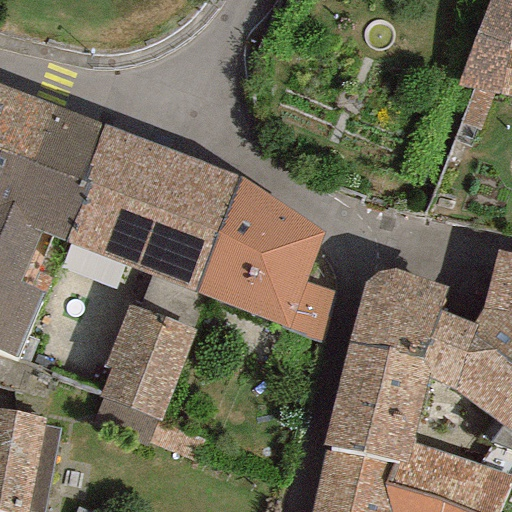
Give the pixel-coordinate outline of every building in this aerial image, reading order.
[(511,0),(488,0),(455,85),(511,96),(511,0)] [(0,144),(19,93),(0,84),(0,144)] [(82,179),(101,126),(52,108),(19,94),(0,144),(0,351),(15,358),(64,241),(90,184),(82,179)] [(235,178),(101,126),(82,179),(90,184),(64,241),(196,293),(235,178)] [(322,236),(235,178),(196,293),(286,330),(304,282),(322,236)] [(511,255),(495,252),(478,323),(473,338),(511,365),(511,255)] [(363,282),(345,346),(428,362),(425,377),(455,390),(473,338),(478,323),(437,310),(445,285),(391,269),(377,271),(363,282)] [(349,298),(304,282),(286,330),(331,346),(349,298)] [(193,331),(125,305),(101,368),(109,371),(98,398),(102,399),(92,423),(149,445),(193,331)] [(511,365),(473,338),(455,390),(511,434),(511,365)] [(345,346),(322,449),(406,468),(411,441),(425,377),(428,362),(345,346)] [(0,511),(41,511),(57,430),(44,427),(44,418),(0,410),(0,511)] [(497,511),(511,476),(411,441),(406,468),(397,511),(497,511)] [(397,511),(406,468),(322,449),(307,511),(397,511)]
